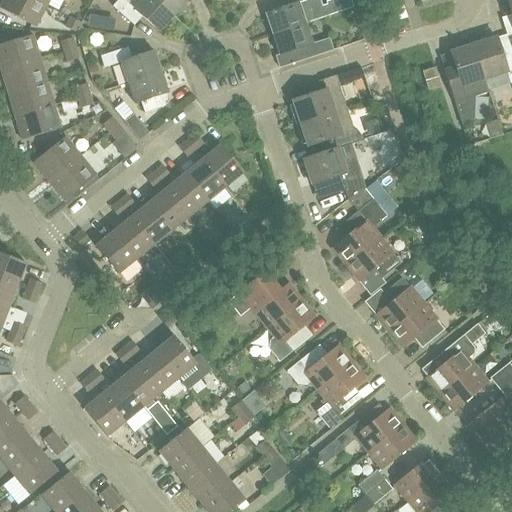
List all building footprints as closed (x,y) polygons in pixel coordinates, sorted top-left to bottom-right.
[(47,5),(37,0),(3,0),(0,7),(0,8),(36,27),(47,5)] [(160,32),(175,16),(156,0),(118,0),(113,6),(135,26),(143,17),(160,32)] [(156,0),(175,16),(188,0),(156,0)] [(273,35),(306,24),(354,7),(351,0),(331,0),(327,2),(328,4),(322,6),(321,0),(320,0),(285,0),(288,7),(266,14),(273,35)] [(70,17),(65,27),(77,34),(82,23),(70,17)] [(313,44),(306,24),(273,35),(280,55),(276,57),(280,68),(333,50),(329,39),(313,44)] [(0,45),(0,66),(1,71),(40,59),(33,35),(0,45)] [(62,42),(65,52),(76,48),(73,38),(62,42)] [(497,38),(474,45),(485,79),(507,72),(511,86),(511,85),(511,59),(505,62),(497,38)] [(456,68),(445,71),(448,80),(457,109),(463,127),(474,123),(475,97),(489,93),(489,91),(485,79),(474,45),(451,53),(456,68)] [(121,63),(128,83),(161,72),(154,51),(132,59),(128,47),(101,57),(105,68),(121,63)] [(68,62),(79,59),(76,48),(65,52),(68,62)] [(47,82),(40,59),(1,71),(8,94),(47,82)] [(441,87),(436,68),(423,72),(429,91),(441,87)] [(350,71),(336,76),(338,82),(340,86),(354,82),(350,71)] [(168,93),(161,72),(128,83),(135,104),(141,102),(145,113),(165,107),(169,101),(167,93),(168,93)] [(290,106),(296,125),(347,109),(340,86),(338,82),(336,76),(323,80),(326,90),(293,101),(294,105),(290,106)] [(15,117),(54,105),(47,82),(8,94),(15,117)] [(75,88),(78,98),(90,95),(87,84),(75,88)] [(93,105),(90,95),(78,98),(81,108),(93,105)] [(61,129),(54,105),(15,117),(22,140),(61,129)] [(395,129),(387,106),(376,109),(383,133),(395,129)] [(347,109),(296,125),(303,145),(307,143),(308,147),(332,139),(336,149),(338,148),(338,149),(363,140),(362,134),(357,135),(356,131),(354,131),(347,109)] [(124,121),(140,141),(150,133),(134,114),(124,121)] [(103,124),(110,133),(119,125),(113,117),(103,124)] [(110,133),(117,141),(126,133),(119,125),(110,133)] [(196,134),(188,141),(195,150),(204,144),(196,134)] [(34,163),(49,182),(81,156),(65,137),(34,163)] [(195,150),(188,141),(180,148),(187,157),(195,150)] [(221,145),(203,160),(225,188),(244,173),(221,145)] [(343,164),(338,149),(338,148),(336,149),(304,160),(312,185),(339,176),(340,175),(347,173),(355,171),(352,161),(343,164)] [(96,176),(81,156),(49,182),(65,201),(96,176)] [(185,174),(208,202),(225,188),(203,160),(185,174)] [(391,173),(395,177),(404,178),(409,174),(401,165),(391,173)] [(163,166),(155,173),(162,182),(171,176),(163,166)] [(340,175),(339,176),(344,191),(348,201),(349,200),(364,188),(358,169),(355,171),(347,173),(340,175)] [(154,189),(162,182),(155,173),(147,180),(154,189)] [(185,174),(167,188),(190,217),(208,202),(185,174)] [(190,217),(167,188),(150,203),(172,231),(190,217)] [(131,192),(121,200),(128,210),(138,202),(131,192)] [(119,218),(128,210),(121,200),(111,208),(119,218)] [(332,249),(345,265),(380,237),(373,228),(387,217),(374,200),(362,209),(359,212),(340,227),(347,236),(332,249)] [(150,203),(132,217),(154,245),(172,231),(150,203)] [(132,217),(114,231),(137,260),(154,245),(132,217)] [(137,260),(114,231),(96,246),(118,274),(137,260)] [(74,238),(82,248),(90,241),(82,232),(74,238)] [(394,254),(380,237),(345,265),(359,282),(374,270),(382,279),(401,264),(393,254),(394,254)] [(0,253),(0,278),(18,286),(26,264),(0,253)] [(254,313),(267,329),(303,300),(289,284),(284,288),(281,285),(275,284),(273,281),(269,284),(262,275),(232,300),(241,312),(249,305),(255,312),(254,313)] [(0,303),(9,307),(18,286),(0,278),(0,303)] [(376,315),(389,332),(424,303),(411,287),(410,287),(402,278),(383,293),(391,303),(376,315)] [(31,280),(27,290),(38,294),(42,284),(31,280)] [(34,304),(38,294),(27,290),(23,300),(34,304)] [(316,317),(303,300),(267,329),(275,338),(270,341),(270,350),(280,362),(289,355),(308,339),(301,329),(316,317)] [(0,327),(1,328),(9,307),(0,303),(0,327)] [(438,320),(424,303),(389,332),(402,349),(418,336),(426,346),(445,330),(437,321),(438,320)] [(168,328),(176,321),(169,312),(160,319),(168,328)] [(11,332),(22,336),(26,326),(14,322),(11,332)] [(427,378),(440,395),(475,366),(469,358),(474,354),(475,348),(472,345),(485,334),(477,324),(438,356),(444,364),(427,378)] [(18,346),(22,336),(11,332),(7,342),(18,346)] [(156,351),(179,379),(197,364),(174,336),(156,351)] [(132,342),(124,348),(129,355),(132,358),(141,352),(132,342)] [(316,348),(297,364),(288,372),(298,384),(306,385),(310,382),(317,391),(353,362),(339,345),(324,358),(316,348)] [(132,358),(129,355),(124,348),(116,355),(124,365),(132,358)] [(161,393),(179,379),(156,351),(138,365),(161,393)] [(511,360),(490,379),(498,388),(511,376),(511,360)] [(342,421),(339,417),(359,401),(351,391),(366,378),(353,362),(317,391),(324,399),(321,402),(324,405),(315,413),(330,432),(342,421)] [(143,408),(161,393),(138,365),(121,380),(143,408)] [(489,383),(475,366),(440,395),(453,411),(489,383)] [(97,370),(89,377),(94,383),(97,387),(105,381),(97,370)] [(479,444),(511,417),(511,394),(511,392),(511,376),(498,388),(504,396),(466,427),(479,444)] [(97,387),(94,383),(89,377),(81,384),(89,394),(97,387)] [(126,422),(143,408),(121,380),(103,394),(126,422)] [(246,382),(237,389),(242,396),(251,389),(246,382)] [(126,422),(103,394),(85,409),(107,437),(126,422)] [(15,404),(22,412),(31,405),(25,396),(15,404)] [(0,429),(14,418),(0,401),(0,429)] [(232,409),(239,417),(248,409),(242,401),(232,409)] [(38,413),(31,405),(22,412),(29,421),(38,413)] [(368,454),(403,425),(390,408),(385,412),(378,418),(372,410),(348,429),(356,439),(368,454)] [(255,417),(248,409),(239,417),(246,425),(255,417)] [(511,417),(479,444),(493,460),(511,444),(511,417)] [(28,436),(14,418),(0,429),(0,458),(0,459),(28,436)] [(281,422),(270,430),(275,437),(283,431),(286,429),(281,422)] [(403,425),(368,454),(382,470),(417,441),(403,425)] [(159,452),(174,470),(202,447),(187,429),(159,452)] [(50,448),(60,440),(53,432),(44,439),(50,448)] [(0,459),(15,477),(43,454),(28,436),(0,459)] [(255,448),(262,457),(273,448),(266,439),(255,448)] [(344,449),(336,439),(317,455),(325,465),(344,449)] [(66,448),(60,440),(50,448),(57,456),(66,448)] [(174,470),(188,488),(216,465),(202,447),(174,470)] [(291,471),(273,448),(262,457),(280,479),(291,471)] [(57,472),(43,454),(15,477),(30,495),(57,472)] [(408,502),(443,473),(429,457),(394,486),(408,502)] [(216,465),(188,488),(202,505),(230,483),(216,465)] [(366,496),(385,480),(377,470),(358,486),(366,496)] [(54,511),(58,511),(84,491),(69,473),(41,495),(54,511)] [(398,510),(398,511),(429,511),(457,490),(443,473),(408,502),(398,510)] [(393,490),(385,480),(366,496),(356,504),(363,511),(366,511),(374,505),(393,490)] [(231,511),(245,501),(230,483),(202,505),(207,511),(231,511)] [(106,503),(116,495),(109,487),(100,494),(106,503)] [(94,511),(99,509),(84,491),(58,511),(94,511)] [(122,503),(116,495),(106,503),(113,511),(122,503)]
